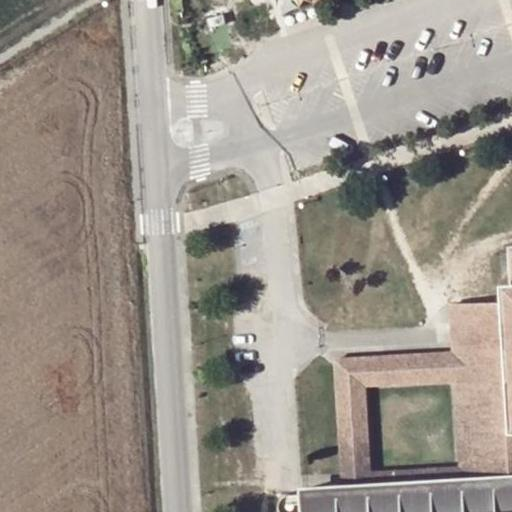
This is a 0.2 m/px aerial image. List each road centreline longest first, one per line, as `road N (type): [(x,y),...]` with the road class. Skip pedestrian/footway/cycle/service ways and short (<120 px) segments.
road 1 (tertiary): [(161,190),(180,511)]
road 2 (unknown): [(257,145),(273,192),(280,270),(265,448)]
road 3 (tertiary): [(29,121),(93,144),(161,190)]
road 4 (tertiary): [(155,86),(29,121)]
